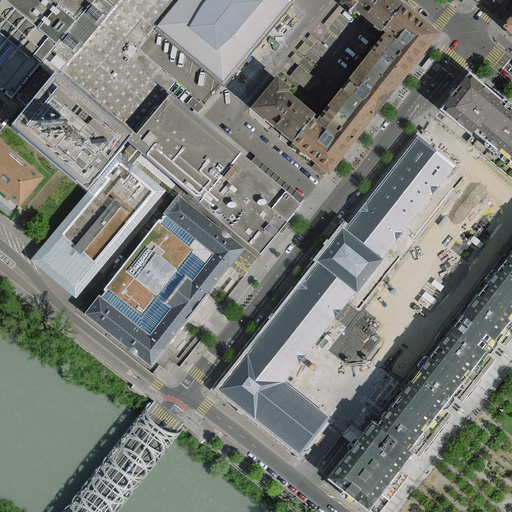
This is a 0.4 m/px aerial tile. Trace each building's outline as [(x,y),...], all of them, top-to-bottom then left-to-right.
[(0,0),(0,45),(34,74),(57,45),(5,2),(2,0),(0,0)] [(7,0),(5,2),(57,45),(96,0),(7,0)] [(63,72),(122,0),(96,0),(57,45),(34,74),(48,87),(51,86),(116,141),(122,135),(127,140),(134,132),(63,72)] [(134,132),(168,92),(176,82),(137,49),(155,28),(178,0),(122,0),(63,72),(134,132)] [(250,0),(178,0),(155,28),(224,85),(276,21),(250,0)] [(293,0),(259,0),(279,16),(293,0)] [(385,29),(403,8),(393,0),(345,0),(343,4),(353,13),(356,9),(381,30),(385,29)] [(384,40),(375,52),(404,75),(436,35),(403,8),(385,29),(391,34),(394,31),(396,33),(389,42),(387,40),(384,40)] [(18,92),(34,74),(0,45),(0,89),(12,99),(18,92)] [(318,47),(302,66),(320,81),(336,62),(318,47)] [(375,52),(332,107),(361,131),(404,75),(375,52)] [(317,80),(300,66),(291,76),(308,91),(317,80)] [(34,74),(18,92),(33,105),(48,87),(34,74)] [(476,131),(481,136),(509,102),(506,100),(503,101),(470,74),(459,87),(456,87),(451,94),(452,97),(440,110),(472,136),(476,131)] [(295,141),(313,120),(312,115),(286,93),(289,89),(279,81),(255,109),(295,141)] [(51,86),(48,87),(33,105),(15,127),(15,129),(36,147),(65,170),(87,189),(89,188),(99,177),(101,173),(100,172),(108,163),(109,164),(121,149),(121,146),(116,141),(51,86)] [(127,140),(200,203),(241,154),(168,92),(134,132),(127,140)] [(501,160),(511,147),(511,104),(509,102),(481,136),(489,141),(485,145),(485,147),(501,160)] [(319,125),(313,120),(295,141),(329,170),(361,131),(332,107),(323,119),(323,122),(325,123),(319,131),(317,129),(319,125)] [(476,131),(472,136),(467,142),(511,179),(511,169),(501,160),(485,147),(485,145),(489,141),(481,136),(476,131)] [(419,137),(345,230),(381,259),(455,166),(419,137)] [(0,189),(20,206),(44,177),(0,140),(0,189)] [(329,170),(295,141),(290,147),(324,176),(329,170)] [(60,176),(65,170),(36,147),(32,152),(60,176)] [(511,169),(511,147),(501,160),(511,169)] [(200,203),(261,254),(302,204),(241,154),(200,203)] [(124,166),(119,162),(103,180),(94,191),(57,235),(96,268),(158,195),(130,170),(134,165),(129,161),(124,166)] [(103,180),(99,177),(89,188),(94,191),(103,180)] [(246,249),(180,195),(85,314),(152,366),(167,348),(166,348),(188,320),(189,321),(210,295),(208,294),(230,266),(231,267),(246,249)] [(319,261),(320,262),(356,291),(357,292),(383,260),(381,259),(345,230),(344,229),(319,261)] [(96,268),(57,235),(37,259),(77,292),(96,268)] [(511,251),(483,289),(511,311),(511,251)] [(220,389),(301,453),(329,418),(284,382),(356,291),(320,262),(220,389)] [(459,320),(492,346),(497,339),(506,346),(510,341),(511,342),(511,311),(483,289),(459,320)] [(435,350),(479,385),(494,366),(492,365),(496,359),(487,352),(492,346),(459,320),(435,350)] [(396,400),(440,434),(451,421),(449,420),(452,415),(443,408),(454,395),(462,402),(466,397),(468,398),(479,385),(435,350),(396,400)] [(382,419),(378,425),(414,453),(419,457),(423,452),(425,453),(440,434),(396,400),(381,419),(382,419)] [(350,449),(328,478),(343,490),(342,492),(342,495),(350,500),(353,500),(354,498),(369,510),(392,482),(394,483),(396,483),(402,475),(402,473),(400,471),(414,453),(378,425),(373,421),(359,439),(356,437),(354,438),(348,445),(349,448),(350,449)]
